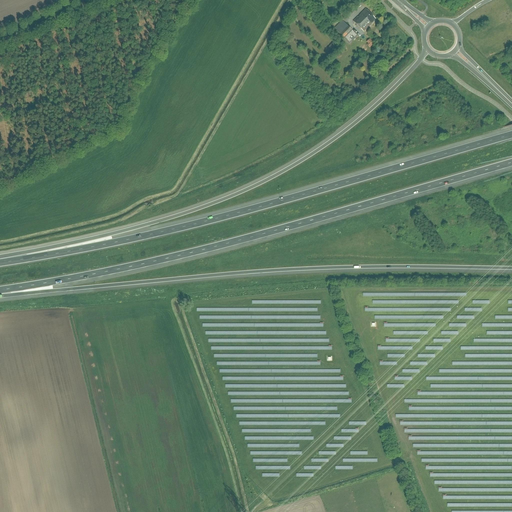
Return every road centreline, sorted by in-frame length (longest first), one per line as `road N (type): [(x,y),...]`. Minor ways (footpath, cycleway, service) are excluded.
road 1 (motorway): [(511,134),(182,227),(0,263)]
road 2 (motorway): [(0,290),(226,244),(511,162)]
road 3 (motorway): [(0,291),(346,267),(511,268)]
road 4 (motorway): [(420,59),(348,128),(259,184),(166,219),(0,262)]
